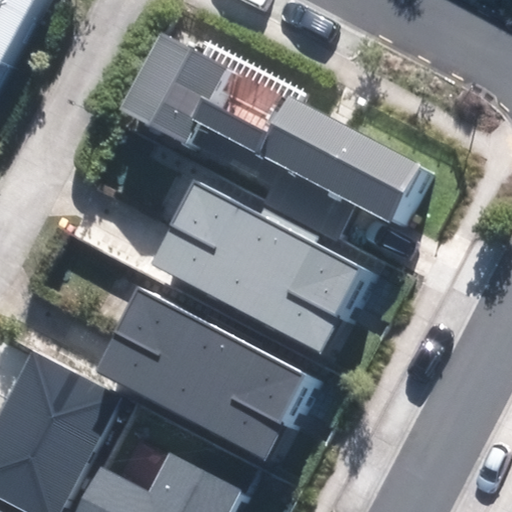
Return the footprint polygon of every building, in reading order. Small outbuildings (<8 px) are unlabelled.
[(0,0),(0,61),(32,0),(0,0)] [(225,66),(161,34),(122,112),(187,144),(197,124),(390,221),(419,163),(288,97),(272,129),(209,97),(225,66)] [(364,267),(194,182),(151,267),(321,352),(364,267)] [(139,292),(98,373),(267,459),(308,377),(139,292)] [(55,511),(117,399),(26,350),(0,398),(0,499),(22,511),(55,511)] [(105,470),(81,511),(225,511),(237,489),(171,454),(149,494),(105,470)]
